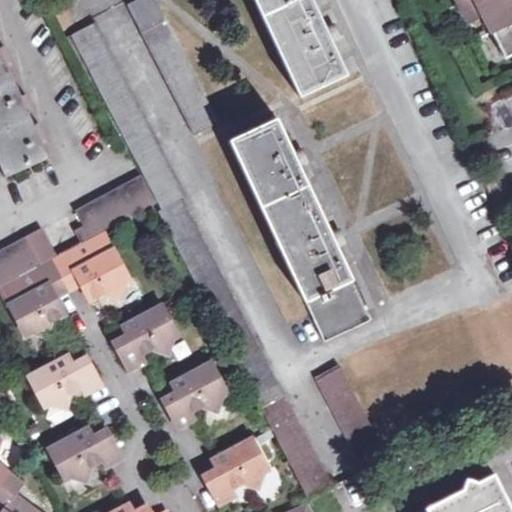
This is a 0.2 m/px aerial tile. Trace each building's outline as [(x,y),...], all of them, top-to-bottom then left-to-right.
[(163,0),(136,0),(133,2),(144,26),(170,14),(166,4),(163,0)] [(256,0),(302,95),(348,73),(330,35),(313,0),(256,0)] [(511,0),(462,0),(471,16),(483,10),(493,5),(501,20),(491,25),(506,53),(511,50),(511,0)] [(493,5),(483,10),(491,25),(501,20),(493,5)] [(170,14),(144,27),(195,133),(221,120),(170,14)] [(75,31),(171,202),(191,191),(195,189),(99,17),(75,31)] [(0,164),(6,178),(12,175),(50,158),(42,140),(47,138),(40,121),(35,123),(29,112),(35,110),(26,92),(22,94),(7,64),(12,62),(4,44),(0,45),(0,33),(0,34),(0,33),(0,164)] [(301,163),(307,159),(303,152),(300,146),(295,149),(278,115),(232,139),(328,339),(375,316),(340,243),(344,240),(341,234),(337,227),(333,229),(301,163)] [(76,231),(82,242),(95,235),(102,232),(158,203),(143,177),(77,211),(86,226),(76,231)] [(191,191),(171,202),(163,207),(302,487),(331,473),(191,191)] [(51,258),(58,255),(43,227),(28,236),(42,263),(51,258)] [(95,235),(104,253),(112,249),(102,232),(95,235)] [(58,255),(51,258),(67,290),(81,283),(91,301),(105,294),(119,299),(123,284),(128,281),(112,249),(104,253),(95,235),(82,242),(58,255)] [(42,263),(28,236),(0,251),(0,285),(37,266),(42,263)] [(67,290),(51,258),(42,263),(37,266),(38,267),(10,282),(18,299),(9,304),(26,336),(35,332),(46,337),(52,323),(65,316),(55,296),(67,290)] [(37,266),(0,285),(0,287),(9,304),(18,299),(10,282),(38,267),(37,266)] [(130,370),(143,364),(139,357),(154,350),(167,355),(172,339),(178,336),(163,306),(123,327),(127,335),(116,343),(130,370)] [(31,377),(47,408),(53,405),(67,410),(72,394),(84,389),(87,394),(102,386),(87,358),(74,364),(70,357),(31,377)] [(204,404),(217,410),(221,396),(227,392),(211,362),(174,383),(178,391),(163,399),(179,427),(193,421),(190,412),(204,404)] [(342,362),(317,374),(360,462),(385,450),(342,362)] [(122,459),(107,430),(94,437),(89,429),(52,449),(68,479),(74,476),(87,482),(92,465),(104,459),(107,466),(122,459)] [(232,489),(247,481),(259,486),(263,472),(268,469),(253,438),(214,459),(220,468),(206,475),(221,504),(235,497),(232,489)] [(0,504),(3,506),(0,510),(0,511),(38,511),(17,495),(22,487),(0,465),(0,449),(3,442),(0,440),(0,504)] [(511,511),(511,494),(500,472),(483,480),(474,477),(474,485),(434,506),(437,511),(511,511)] [(314,511),(309,502),(285,511),(314,511)]
